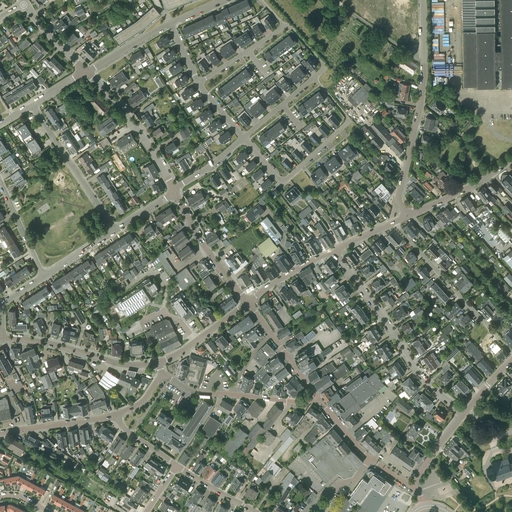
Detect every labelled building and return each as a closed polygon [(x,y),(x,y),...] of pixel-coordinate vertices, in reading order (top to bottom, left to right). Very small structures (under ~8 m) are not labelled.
[(249,4),(247,0),(244,0),(242,1),(246,10),(252,7),(250,4),(249,4)] [(405,8),(403,0),(382,0),(384,10),(405,8)] [(501,85),(511,85),(511,0),(461,0),(463,85),(476,85),(476,86),(495,85),(501,85)] [(246,10),(242,1),(237,4),(241,12),(246,10)] [(440,44),(445,44),(444,1),(431,2),(432,26),(431,26),(432,52),(437,52),(437,55),(432,55),(432,63),(445,63),(444,52),(438,53),(437,33),(440,33),(440,44)] [(241,12),(237,4),(232,6),(236,14),(241,12)] [(78,16),(85,13),(84,10),(83,8),(82,5),(81,5),(74,8),(77,14),(78,16)] [(160,14),(154,6),(149,10),(156,18),(160,14)] [(236,14),(232,6),(227,8),(231,17),(236,14)] [(231,17),(227,8),(222,10),(227,20),(226,19),(231,17)] [(152,21),(156,18),(149,10),(145,14),(152,21)] [(227,20),(222,10),(223,12),(218,14),(222,22),(227,20)] [(71,20),(69,18),(57,29),(60,32),(61,31),(64,33),(68,29),(68,27),(72,23),(74,25),(80,21),(84,19),(87,17),(85,13),(78,16),(78,17),(77,17),(77,16),(71,20)] [(152,21),(145,14),(140,17),(147,25),(152,21)] [(222,22),(218,14),(213,16),(212,15),(217,25),(222,22)] [(260,20),(264,25),(267,23),(269,27),(270,28),(275,25),(274,22),(275,22),(272,18),(271,19),(268,14),(260,20)] [(217,25),(212,15),(207,17),(211,26),(216,23),(217,25)] [(57,29),(69,18),(66,16),(65,18),(64,17),(62,19),(54,25),(57,29)] [(143,29),(147,25),(140,17),(137,21),(143,29)] [(211,26),(207,17),(203,19),(206,28),(211,26)] [(206,28),(203,19),(198,22),(202,30),(206,28)] [(143,29),(137,21),(136,21),(132,24),(138,32),(143,29)] [(202,30),(198,22),(193,24),(197,32),(202,30)] [(262,34),(263,33),(259,27),(262,25),(260,23),(257,25),(256,22),(251,26),(258,36),(259,36),(262,34)] [(16,36),(26,30),(21,23),(16,27),(15,26),(11,29),(16,36)] [(138,32),(132,24),(127,27),(133,35),(138,32)] [(197,32),(193,24),(188,26),(192,35),(197,32)] [(192,35),(188,26),(183,28),(185,34),(184,34),(185,37),(192,35)] [(133,35),(127,27),(123,30),(128,38),(133,35)] [(243,31),(244,33),(242,35),(247,43),(248,43),(252,41),(251,41),(252,40),(249,35),(252,33),(248,28),(243,31)] [(69,42),(78,33),(74,29),(73,31),(66,39),(69,42)] [(128,38),(123,30),(118,33),(123,42),(128,38)] [(78,33),(69,42),(72,45),(77,39),(80,42),(83,38),(78,33)] [(123,42),(118,33),(113,36),(118,45),(123,42)] [(247,43),(242,35),(237,38),(236,36),(232,38),(236,43),(239,42),(242,47),(243,46),(244,47),(247,45),(246,44),(247,43)] [(293,39),(289,35),(285,38),(291,47),(292,46),(291,46),(296,42),(294,39),(293,39)] [(167,36),(164,37),(163,37),(158,40),(159,41),(156,43),(159,48),(170,41),(167,36)] [(8,39),(13,47),(16,45),(11,37),(8,39)] [(20,49),(28,40),(26,38),(18,47),(20,49)] [(291,47),(285,38),(281,42),(287,50),(291,47)] [(95,45),(97,43),(96,42),(97,41),(96,39),(92,43),(93,44),(91,46),(90,47),(87,44),(82,50),(86,55),(95,45)] [(223,43),(230,54),(231,54),(232,54),(235,52),(234,52),(235,51),(232,46),(235,44),(231,39),(224,44),(223,43)] [(28,40),(20,49),(23,51),(30,43),(28,40)] [(35,53),(42,46),(36,40),(31,46),(34,49),(32,51),(35,53)] [(287,50),(281,42),(277,45),(283,52),(287,49),(287,50)] [(95,45),(86,55),(91,59),(97,53),(94,51),(95,50),(97,48),(98,48),(100,46),(99,46),(101,44),(99,43),(98,44),(97,43),(95,45)] [(230,54),(223,43),(215,48),(219,54),(222,52),(225,58),(226,57),(227,58),(230,56),(230,55),(230,54)] [(17,45),(10,50),(12,54),(19,49),(17,45)] [(283,52),(277,45),(273,48),(279,56),(280,56),(279,55),(283,52)] [(42,46),(35,53),(33,55),(38,60),(47,51),(42,46)] [(279,56),(273,48),(269,51),(275,59),(279,56)] [(166,53),(164,50),(157,55),(159,59),(162,56),(165,61),(168,59),(169,60),(174,57),(174,56),(176,54),(173,49),(166,53)] [(148,64),(151,63),(145,53),(142,54),(140,51),(136,54),(135,53),(141,64),(146,61),(148,64)] [(211,59),(214,64),(219,61),(212,51),(205,56),(209,61),(211,59)] [(270,61),(274,58),(275,59),(269,51),(264,54),(268,59),(265,61),(269,66),(272,63),(270,61)] [(205,56),(203,52),(200,55),(202,58),(197,61),(200,66),(199,66),(201,70),(202,69),(204,72),(209,68),(206,63),(209,61),(205,56)] [(141,64),(135,53),(135,54),(131,57),(134,63),(131,64),(137,74),(141,72),(137,66),(141,64)] [(405,56),(402,60),(415,70),(419,65),(405,56)] [(58,62),(53,57),(49,61),(46,59),(44,61),(46,64),(48,67),(47,69),(49,71),(58,62)] [(301,62),(305,67),(308,65),(312,69),(313,68),(313,69),(316,67),(316,66),(317,65),(315,63),(316,62),(313,59),(312,60),(310,57),(305,61),(304,59),(301,62)] [(360,58),(355,63),(358,66),(363,61),(360,58)] [(415,70),(402,60),(398,65),(412,74),(415,70)] [(58,62),(49,71),(47,74),(49,76),(53,72),(58,77),(64,72),(61,69),(64,67),(58,62)] [(172,66),(170,63),(163,68),(165,71),(168,69),(171,74),(174,72),(175,73),(180,70),(179,69),(182,67),(179,62),(172,66)] [(300,63),(293,69),(301,78),(302,78),(305,76),(305,75),(306,74),(302,70),(304,68),(300,63)] [(251,69),(248,71),(246,68),(242,72),(248,80),(252,77),(253,78),(256,76),(251,69)] [(29,71),(36,78),(38,76),(32,69),(29,71)] [(286,75),(290,80),(293,78),(297,82),(298,81),(298,82),(301,80),(300,79),(301,78),(293,69),(286,75)] [(116,90),(129,80),(122,71),(110,81),(116,90)] [(444,77),(447,76),(447,71),(432,71),(433,81),(444,80),(444,77)] [(248,80),(242,72),(241,72),(242,72),(238,75),(244,83),(248,80)] [(179,78),(177,75),(170,80),(172,83),(174,82),(177,87),(180,85),(181,86),(186,82),(185,82),(188,80),(185,75),(179,78)] [(238,75),(234,78),(240,86),(244,83),(238,75)] [(276,83),(280,88),(283,86),(287,91),(288,90),(291,88),(291,87),(290,84),(290,83),(288,80),(287,81),(283,76),(276,83)] [(155,79),(160,87),(163,85),(158,77),(155,79)] [(28,84),(31,90),(37,86),(33,80),(30,82),(29,80),(27,78),(25,80),(26,82),(27,84),(28,84)] [(234,78),(230,81),(235,88),(239,85),(240,86),(234,78)] [(230,81),(226,84),(231,91),(235,88),(230,81)] [(366,83),(362,86),(369,93),(373,90),(366,83)] [(398,90),(408,92),(410,85),(400,83),(398,90)] [(28,84),(27,84),(24,86),(23,84),(20,85),(22,87),(26,93),(31,90),(28,84)] [(226,84),(222,87),(228,96),(228,95),(227,94),(231,91),(226,84)] [(268,89),(267,90),(276,100),(277,99),(277,100),(280,97),(281,96),(277,91),(279,89),(275,84),(268,90),(268,89)] [(362,86),(348,99),(355,107),(369,93),(362,86)] [(22,87),(17,91),(20,97),(26,93),(22,87)] [(228,96),(222,87),(217,91),(221,95),(220,96),(222,99),(223,98),(224,99),(228,96)] [(183,92),(184,93),(181,95),(186,103),(192,99),(190,96),(195,93),(191,88),(189,89),(188,89),(183,92)] [(132,96),(131,95),(130,96),(130,97),(128,99),(131,103),(144,93),(141,89),(132,96)] [(408,92),(398,90),(391,89),(390,92),(395,93),(396,92),(399,93),(398,97),(407,99),(408,92)] [(260,96),(265,101),(268,99),(272,104),(272,103),(273,103),(276,101),(275,100),(276,100),(267,90),(260,96)] [(17,91),(11,94),(15,100),(20,97),(17,91)] [(319,91),(315,95),(321,103),(321,102),(326,98),(323,95),(322,96),(319,91)] [(144,93),(131,103),(134,107),(147,97),(148,96),(145,92),(144,93)] [(15,100),(11,94),(6,98),(9,103),(15,100)] [(258,94),(251,100),(253,102),(260,97),(258,94)] [(98,95),(89,103),(101,116),(110,108),(98,95)] [(321,103),(315,95),(311,98),(317,106),(321,103)] [(260,97),(253,103),(261,113),(262,112),(262,113),(265,110),(264,110),(265,109),(262,104),(264,102),(260,97)] [(317,106),(311,98),(307,101),(313,109),(312,108),(316,105),(317,106)] [(197,100),(192,103),(193,104),(191,105),(194,110),(191,112),(193,115),(199,111),(197,108),(204,104),(200,99),(198,101),(197,100)] [(431,107),(440,114),(446,107),(437,100),(431,107)] [(313,109),(307,101),(303,104),(309,112),(313,109)] [(145,121),(151,117),(150,117),(153,115),(151,113),(152,112),(151,110),(151,109),(155,106),(153,103),(143,110),(146,113),(142,116),(145,121)] [(246,109),(250,114),(252,112),(256,117),(257,116),(258,116),(261,114),(260,113),(261,113),(253,103),(246,109)] [(309,112),(303,104),(298,107),(301,111),(298,113),(302,117),(309,112)] [(49,117),(55,113),(57,112),(56,110),(55,110),(53,111),(51,107),(49,109),(48,107),(44,109),(45,111),(49,117)] [(72,113),(78,119),(79,120),(82,123),(87,119),(84,115),(77,108),(72,113)] [(207,118),(213,114),(209,109),(207,111),(206,110),(201,114),(202,114),(199,116),(202,121),(200,123),(202,126),(209,121),(207,118)] [(249,123),(250,122),(246,117),(249,115),(245,110),(237,116),(240,120),(239,121),(243,125),(244,124),(245,126),(246,125),(247,126),(250,123),(249,123)] [(59,118),(55,113),(49,117),(52,122),(59,118)] [(328,118),(325,115),(322,117),(330,126),(332,124),(335,127),(339,123),(335,118),(336,117),(334,115),(333,116),(331,114),(328,118)] [(98,131),(104,138),(107,135),(106,134),(106,133),(117,126),(110,116),(95,127),(98,131)] [(59,119),(59,118),(52,122),(57,129),(60,127),(62,129),(67,126),(65,123),(63,125),(61,122),(64,120),(62,117),(59,119)] [(154,122),(151,117),(145,121),(149,126),(154,122)] [(425,122),(433,124),(433,125),(437,126),(438,123),(437,123),(438,120),(426,117),(425,122)] [(455,123),(452,119),(446,125),(450,128),(455,123)] [(219,120),(216,122),(215,121),(210,124),(211,125),(207,128),(213,136),(218,132),(216,129),(222,125),(219,120)] [(377,120),(371,126),(386,142),(385,143),(392,136),(377,120)] [(20,133),(28,128),(26,126),(28,125),(27,123),(25,125),(22,121),(14,127),(16,130),(18,129),(20,133)] [(275,125),(282,133),(289,127),(285,123),(283,125),(280,121),(275,125)] [(469,122),(463,129),(467,132),(473,125),(469,122)] [(311,126),(320,135),(322,133),(325,136),(329,132),(322,124),(318,127),(315,124),(312,126),(312,125),(311,126)] [(169,133),(163,125),(153,132),(157,137),(160,135),(162,138),(169,133)] [(282,133),(275,125),(271,128),(278,136),(277,135),(281,132),(282,133)] [(311,126),(309,128),(313,132),(309,136),(316,144),(321,140),(318,137),(320,135),(311,126)] [(393,130),(403,140),(407,137),(397,126),(393,130)] [(65,141),(74,135),(71,132),(69,133),(67,131),(69,129),(67,127),(62,130),(64,133),(61,135),(65,141)] [(28,128),(20,133),(23,137),(22,138),(24,141),(32,136),(30,133),(32,131),(31,130),(30,131),(28,128)] [(186,128),(180,132),(184,139),(190,135),(189,133),(186,128)] [(278,136),(271,128),(267,131),(274,139),(278,136)] [(368,128),(362,133),(370,141),(368,143),(371,146),(374,144),(378,149),(383,145),(375,136),(368,128)] [(403,140),(393,130),(390,133),(400,143),(403,140)] [(231,136),(228,131),(221,136),(219,133),(213,137),(215,140),(217,139),(221,143),(224,141),(224,142),(229,139),(229,138),(231,136)] [(274,139),(267,131),(263,134),(269,141),(273,138),(274,139)] [(433,132),(441,140),(443,138),(436,131),(433,132)] [(130,132),(117,141),(120,146),(124,152),(137,143),(134,138),(130,132)] [(269,141),(263,134),(259,137),(262,142),(261,142),(264,145),(269,141)] [(433,137),(423,134),(421,141),(429,143),(430,140),(432,140),(433,137)] [(69,147),(78,141),(74,135),(65,141),(69,147)] [(32,136),(24,141),(26,144),(27,143),(30,148),(38,143),(38,142),(38,143),(36,140),(38,139),(37,137),(34,139),(32,136)] [(404,148),(392,136),(385,143),(389,146),(397,155),(404,148)] [(110,143),(108,140),(106,137),(99,142),(104,149),(105,149),(104,147),(110,144),(110,143)] [(300,143),(294,137),(292,139),(302,151),(305,149),(307,152),(312,148),(304,139),(300,143)] [(82,148),(80,144),(82,142),(80,139),(78,141),(69,147),(73,153),(78,149),(79,150),(82,148)] [(174,142),(165,147),(166,148),(168,151),(169,153),(177,147),(175,144),(178,142),(176,139),(173,141),(174,142)] [(299,160),(303,156),(302,155),(299,152),(301,150),(302,151),(292,139),(291,140),(293,141),(290,143),(295,148),(291,152),(299,160)] [(38,143),(30,148),(33,152),(32,153),(34,156),(42,151),(40,147),(42,146),(41,144),(39,145),(38,143)] [(4,144),(0,146),(0,153),(1,156),(10,151),(8,148),(6,149),(4,145),(4,144)] [(352,159),(359,153),(355,148),(353,150),(348,145),(347,145),(343,148),(352,159)] [(343,148),(343,149),(339,152),(343,158),(341,160),(345,165),(352,159),(343,148)] [(10,151),(1,156),(1,157),(2,156),(4,159),(1,161),(2,163),(4,161),(6,164),(5,164),(13,159),(10,155),(12,154),(10,151)] [(249,155),(245,151),(243,153),(242,152),(237,156),(238,157),(235,159),(239,164),(249,155)] [(285,165),(289,169),(293,165),(290,163),(293,160),(285,152),(282,154),(285,158),(281,161),(283,163),(282,164),(284,166),(285,165)] [(83,166),(92,160),(90,156),(89,157),(86,153),(78,158),(83,166)] [(188,153),(176,160),(177,163),(179,162),(184,170),(190,166),(189,165),(192,162),(189,158),(191,157),(188,153)] [(378,157),(375,154),(371,157),(375,162),(376,161),(379,164),(381,162),(384,165),(385,164),(383,161),(386,159),(383,157),(381,159),(379,156),(378,157)] [(329,159),(338,170),(345,165),(341,160),(339,162),(334,156),(330,160),(329,159)] [(13,159),(5,164),(6,164),(7,167),(6,168),(7,169),(9,168),(11,171),(9,172),(19,165),(17,162),(16,163),(13,159),(14,159),(13,159)] [(329,160),(325,163),(329,169),(327,171),(331,176),(338,170),(329,159),(329,160)] [(385,164),(384,165),(383,165),(389,171),(394,167),(389,161),(388,161),(386,159),(383,161),(385,164)] [(92,160),(83,166),(88,174),(96,168),(94,164),(95,163),(92,160)] [(101,170),(106,167),(112,163),(110,160),(107,161),(108,162),(99,167),(101,170)] [(247,161),(237,169),(240,172),(245,168),(248,172),(257,164),(253,160),(249,163),(247,161)] [(147,174),(155,169),(152,163),(144,168),(146,172),(143,173),(144,175),(147,174)] [(19,165),(9,172),(10,172),(12,175),(9,177),(10,178),(12,177),(14,179),(13,180),(21,174),(18,170),(21,168),(19,165)] [(106,167),(101,170),(98,172),(100,175),(97,177),(101,183),(107,179),(111,176),(110,174),(105,176),(103,173),(107,170),(106,167)] [(315,171),(324,181),(331,176),(327,171),(325,173),(320,167),(316,171),(315,171)] [(231,170),(228,172),(225,168),(221,171),(227,180),(231,177),(234,181),(237,179),(232,172),(231,170)] [(144,180),(146,184),(149,182),(156,178),(155,176),(158,174),(157,173),(157,172),(155,169),(147,174),(149,177),(144,180)] [(253,175),(257,179),(252,183),(254,186),(253,187),(262,179),(264,178),(262,175),(264,173),(260,169),(253,175)] [(232,172),(237,179),(238,180),(242,177),(236,170),(232,172)] [(311,173),(312,174),(311,175),(315,180),(313,182),(317,187),(319,185),(319,184),(323,181),(324,182),(324,181),(315,171),(314,172),(314,171),(311,173)] [(438,175),(436,177),(444,187),(445,186),(446,187),(449,184),(444,177),(446,175),(443,171),(442,171),(441,171),(440,172),(439,173),(439,174),(438,175)] [(21,174),(13,180),(14,180),(15,182),(14,183),(15,185),(17,183),(19,187),(27,181),(25,178),(24,179),(21,175),(22,174),(21,174)] [(359,181),(358,179),(353,174),(349,176),(354,182),(356,184),(359,181)] [(215,175),(210,178),(214,183),(213,184),(215,186),(215,185),(217,187),(221,184),(224,188),(227,186),(221,177),(218,179),(215,175)] [(511,179),(508,176),(508,175),(507,175),(506,175),(505,175),(504,175),(503,175),(503,176),(502,176),(502,177),(502,178),(502,179),(502,180),(503,180),(503,181),(507,185),(506,186),(511,192),(511,179)] [(444,187),(436,177),(433,179),(436,182),(434,184),(440,192),(443,189),(443,188),(444,187)] [(262,179),(253,187),(255,190),(260,186),(264,190),(272,183),(268,178),(264,181),(262,179)] [(111,185),(107,179),(101,183),(105,189),(111,185)] [(146,184),(142,187),(139,189),(141,192),(144,190),(144,189),(151,185),(156,194),(165,189),(160,180),(155,183),(153,180),(149,182),(146,184)] [(338,190),(344,185),(347,183),(344,180),(335,187),(338,190)] [(381,182),(372,191),(375,195),(371,198),(380,207),(386,202),(386,201),(391,194),(388,190),(389,190),(381,182)] [(408,187),(411,190),(409,192),(419,202),(424,197),(423,197),(425,194),(413,182),(408,187)] [(497,184),(496,185),(492,182),(488,186),(494,192),(497,189),(500,193),(503,190),(497,184)] [(105,189),(109,195),(117,189),(113,184),(111,185),(105,189)] [(231,185),(220,193),(222,196),(233,188),(231,185)] [(480,189),(489,201),(490,200),(493,203),(496,200),(492,195),(491,196),(484,187),(480,189)] [(296,192),(293,188),(284,194),(285,195),(284,196),(286,199),(287,198),(290,202),(296,197),(298,199),(303,195),(298,190),(296,192)] [(117,189),(109,195),(113,201),(119,197),(115,191),(117,190),(117,189)] [(489,201),(480,189),(477,192),(482,199),(481,200),(483,202),(487,199),(489,201)] [(327,201),(331,198),(330,197),(336,192),(334,190),(325,198),(327,201)] [(190,203),(203,195),(200,191),(187,198),(190,203)] [(204,196),(203,195),(190,203),(192,208),(193,208),(194,209),(194,210),(199,207),(198,205),(210,198),(208,194),(204,196)] [(467,196),(463,199),(472,211),(476,209),(467,196)] [(123,203),(119,197),(113,201),(117,207),(123,203)] [(319,206),(312,198),(308,202),(314,210),(319,206)] [(366,198),(364,201),(367,205),(367,204),(370,208),(368,209),(374,216),(375,217),(378,215),(376,214),(378,212),(372,205),(369,202),(366,198)] [(472,211),(463,199),(459,201),(465,210),(469,208),(471,212),(472,211)] [(222,202),(215,207),(217,210),(219,209),(221,212),(227,208),(230,206),(225,200),(222,202)] [(125,202),(123,203),(117,207),(121,213),(129,208),(125,202)] [(264,211),(259,204),(246,215),(252,221),(264,211)] [(171,219),(174,217),(175,219),(177,218),(170,207),(165,210),(171,219)] [(363,207),(359,210),(369,222),(373,219),(363,207)] [(447,207),(442,212),(448,219),(451,217),(453,219),(458,215),(453,209),(450,211),(447,207)] [(171,219),(165,210),(160,213),(166,222),(169,220),(170,222),(172,221),(171,219)] [(369,222),(359,210),(356,213),(366,225),(369,222)] [(442,212),(441,211),(436,215),(439,219),(437,222),(443,228),(447,224),(445,222),(448,219),(442,212)] [(476,218),(471,212),(469,214),(468,213),(464,216),(461,212),(458,214),(462,220),(464,222),(467,225),(474,219),(476,218)] [(166,222),(160,213),(155,216),(158,221),(156,222),(158,226),(160,229),(164,226),(163,224),(166,222)] [(357,231),(349,215),(348,215),(347,215),(347,216),(347,217),(345,218),(345,219),(347,224),(348,223),(353,233),(357,231)] [(349,215),(357,231),(360,230),(356,221),(358,220),(355,216),(354,217),(353,215),(352,215),(350,216),(350,215),(349,215)] [(277,244),(280,241),(281,235),(273,224),(272,224),(267,216),(260,222),(277,244)] [(434,225),(429,216),(423,219),(426,225),(425,226),(426,229),(434,225)] [(407,224),(416,234),(417,232),(423,239),(427,236),(421,229),(419,230),(411,221),(407,224)] [(156,226),(154,222),(151,224),(151,223),(143,228),(149,237),(155,233),(157,235),(161,233),(156,226)] [(305,234),(309,231),(304,224),(301,222),(298,224),(300,227),(305,234)] [(315,224),(320,231),(323,228),(319,222),(315,224)] [(337,224),(335,225),(343,238),(347,236),(340,223),(339,222),(336,224),(337,224)] [(416,234),(407,224),(403,227),(412,237),(416,234)] [(343,238),(335,225),(331,228),(338,241),(343,238)] [(505,243),(511,237),(502,225),(495,231),(505,243)] [(173,244),(186,235),(182,230),(177,234),(176,233),(174,235),(175,236),(172,238),(174,240),(172,242),(173,244)] [(402,240),(393,230),(386,237),(395,247),(402,240)] [(7,231),(1,235),(2,237),(0,238),(0,239),(2,242),(11,237),(7,231)] [(208,242),(218,236),(215,232),(213,233),(212,231),(206,235),(207,237),(205,239),(208,242)] [(130,232),(124,236),(130,245),(135,241),(136,243),(139,242),(135,237),(136,236),(133,232),(131,234),(130,232)] [(323,236),(329,246),(333,243),(327,234),(323,236)] [(189,240),(186,235),(173,244),(175,247),(177,245),(179,247),(185,243),(189,240)] [(218,237),(218,236),(208,242),(210,246),(224,237),(221,235),(218,237)] [(124,236),(118,240),(123,248),(126,247),(130,245),(124,236)] [(257,246),(266,257),(278,247),(269,236),(257,246)] [(321,250),(314,238),(313,239),(311,236),(308,238),(309,240),(316,252),(321,250)] [(329,246),(323,236),(319,239),(325,249),(329,246)] [(439,241),(434,236),(431,238),(438,246),(439,247),(440,246),(441,247),(444,245),(439,241)] [(14,242),(11,237),(2,242),(5,247),(5,248),(14,242)] [(375,242),(382,249),(384,247),(390,254),(393,250),(389,245),(386,247),(379,238),(375,242)] [(118,240),(112,244),(116,250),(117,252),(123,248),(118,240)] [(316,252),(309,240),(305,243),(312,255),(316,252)] [(14,242),(5,248),(7,250),(9,249),(11,252),(18,247),(14,242)] [(298,242),(297,242),(292,245),(293,248),(301,261),(306,258),(304,255),(305,255),(305,254),(304,252),(303,252),(300,248),(302,247),(298,242)] [(382,249),(375,242),(371,245),(378,253),(382,249)] [(179,247),(177,249),(179,251),(178,252),(182,257),(192,249),(188,244),(187,245),(185,243),(179,247)] [(116,250),(112,244),(106,248),(111,256),(114,254),(113,252),(116,250)] [(440,248),(437,251),(432,245),(427,250),(435,258),(438,255),(440,257),(445,253),(443,250),(442,251),(440,248)] [(21,253),(18,247),(11,252),(15,257),(21,253)] [(106,248),(100,252),(107,262),(106,260),(111,256),(106,248)] [(301,261),(293,248),(291,249),(293,252),(290,253),(296,264),(301,261)] [(511,249),(511,250),(509,248),(505,251),(507,254),(503,258),(511,268),(511,269),(511,249)] [(196,254),(192,249),(182,257),(185,262),(196,254)] [(359,260),(357,258),(361,254),(359,252),(357,253),(354,249),(348,253),(348,254),(356,263),(359,260)] [(159,255),(158,257),(162,264),(167,261),(165,258),(162,253),(161,251),(159,255)] [(410,261),(407,263),(410,267),(416,261),(414,259),(416,257),(411,251),(406,257),(410,261)] [(107,262),(100,252),(94,256),(98,261),(96,263),(99,268),(102,266),(102,264),(103,263),(104,264),(107,262)] [(237,252),(233,255),(232,255),(229,258),(228,258),(226,259),(234,269),(240,265),(242,268),(248,262),(245,260),(244,261),(237,252)] [(443,260),(438,264),(444,270),(448,267),(449,267),(452,264),(450,262),(453,260),(448,256),(448,255),(446,252),(445,253),(440,257),(443,260)] [(260,254),(258,256),(257,257),(262,265),(262,266),(266,263),(260,254)] [(284,254),(279,257),(288,269),(293,266),(284,254)] [(356,263),(348,254),(345,256),(352,265),(354,268),(358,265),(356,263)] [(375,255),(371,257),(366,262),(364,263),(366,265),(367,264),(368,264),(361,270),(363,273),(373,266),(370,262),(371,261),(377,257),(375,255)] [(142,261),(140,263),(143,266),(145,265),(149,262),(145,257),(142,260),(142,261)] [(267,278),(259,267),(262,265),(257,257),(254,260),(251,264),(252,265),(258,274),(262,281),(267,278)] [(288,269),(279,257),(274,260),(283,272),(288,269)] [(82,263),(86,269),(90,267),(90,268),(91,269),(92,269),(93,268),(96,266),(92,260),(90,261),(88,259),(82,263)] [(200,269),(202,268),(204,270),(199,274),(202,278),(209,273),(208,270),(211,268),(205,260),(203,261),(202,260),(199,263),(200,265),(198,266),(200,269)] [(330,260),(324,265),(323,265),(330,273),(332,272),(332,273),(336,270),(335,269),(337,268),(330,260)] [(143,266),(140,263),(140,262),(135,265),(136,266),(139,271),(144,268),(143,266)] [(86,269),(82,263),(76,267),(80,273),(86,269)] [(270,279),(279,274),(273,265),(272,266),(270,263),(263,267),(270,279)] [(469,270),(464,264),(461,267),(466,273),(469,270)] [(258,274),(252,265),(249,267),(254,275),(250,278),(255,285),(256,284),(256,285),(258,284),(258,283),(260,281),(256,275),(258,274)] [(27,266),(21,270),(25,276),(31,273),(30,272),(29,270),(27,266)] [(312,271),(310,267),(310,266),(304,270),(307,274),(311,282),(316,279),(312,271)] [(377,270),(373,266),(363,273),(366,277),(371,273),(372,274),(377,270)] [(76,267),(70,271),(75,279),(78,277),(79,278),(82,276),(80,273),(76,267)] [(131,269),(129,271),(131,274),(133,277),(138,274),(134,267),(131,269)] [(173,271),(169,274),(172,278),(174,277),(183,290),(195,280),(186,267),(177,274),(176,275),(175,274),(176,273),(175,271),(174,272),(173,271)] [(420,267),(417,269),(424,277),(425,278),(421,282),(423,284),(429,279),(426,276),(429,273),(424,267),(422,269),(420,267)] [(191,269),(189,271),(195,279),(197,278),(191,269)] [(25,276),(21,270),(16,273),(20,280),(25,276)] [(311,282),(307,274),(304,270),(299,273),(301,277),(302,277),(307,285),(311,282)] [(75,279),(70,271),(64,275),(69,283),(70,283),(68,280),(71,279),(72,281),(75,279)] [(117,279),(119,283),(123,281),(123,280),(126,278),(124,276),(121,271),(118,273),(121,276),(120,276),(117,279)] [(459,273),(467,281),(471,286),(473,284),(465,275),(464,275),(461,271),(459,273)] [(20,280),(16,273),(10,277),(14,283),(20,280)] [(253,284),(246,273),(237,279),(243,289),(245,289),(253,284)] [(467,281),(459,273),(456,276),(459,280),(455,283),(459,288),(467,281)] [(14,283),(10,277),(8,274),(6,276),(7,279),(5,280),(9,287),(14,283)] [(64,275),(58,279),(63,287),(69,283),(64,275)] [(331,290),(330,288),(328,286),(336,280),(333,275),(325,281),(323,279),(317,283),(326,294),(331,290)] [(209,276),(203,280),(202,281),(205,285),(206,284),(211,290),(216,285),(209,276)] [(374,287),(384,279),(381,276),(378,278),(371,283),(374,287)] [(124,312),(127,316),(147,303),(148,304),(152,301),(150,298),(158,293),(156,288),(158,287),(154,281),(152,283),(149,278),(136,287),(137,288),(121,299),(120,297),(114,301),(116,305),(117,305),(120,309),(117,310),(120,315),(123,313),(122,313),(124,312)] [(411,278),(403,285),(407,290),(416,283),(411,278)] [(63,287),(58,279),(52,283),(53,284),(51,286),(56,294),(59,292),(58,290),(63,287)] [(305,289),(298,279),(294,281),(293,281),(292,282),(291,283),(290,284),(293,288),(293,289),(294,290),(295,291),(298,294),(305,289)] [(385,281),(384,279),(374,287),(377,290),(385,284),(385,285),(389,282),(387,281),(387,280),(385,281)] [(434,292),(439,287),(435,281),(430,286),(433,288),(432,289),(434,292)] [(467,281),(459,288),(460,288),(459,290),(461,291),(462,291),(463,292),(471,286),(467,281)] [(338,288),(336,284),(330,288),(331,290),(334,294),(336,293),(338,296),(347,289),(345,286),(345,287),(343,284),(338,288)] [(46,286),(40,290),(44,296),(44,297),(45,298),(48,296),(47,294),(50,292),(52,296),(55,294),(50,286),(47,288),(46,286)] [(226,292),(222,287),(212,294),(215,297),(222,292),(227,299),(220,305),(224,309),(221,311),(223,314),(225,312),(237,303),(231,296),(232,296),(228,290),(226,292)] [(439,287),(434,292),(435,291),(438,294),(437,294),(439,297),(444,292),(439,287)] [(298,300),(290,290),(288,291),(287,291),(285,288),(279,292),(286,301),(289,298),(290,300),(292,298),(295,302),(298,300)] [(384,301),(393,294),(392,292),(394,291),(392,288),(387,291),(381,296),(384,301)] [(347,289),(338,296),(340,299),(338,300),(343,306),(348,301),(346,298),(350,295),(348,292),(349,291),(347,289)] [(412,293),(413,294),(418,301),(424,297),(418,289),(412,293)] [(44,296),(40,290),(34,294),(38,300),(44,296)] [(199,306),(200,305),(196,300),(195,301),(194,299),(193,300),(187,291),(185,292),(193,303),(196,308),(199,306)] [(174,308),(183,302),(181,300),(182,298),(185,296),(182,292),(179,294),(171,300),(173,304),(172,305),(174,308)] [(444,292),(439,297),(437,299),(436,297),(432,301),(430,303),(431,305),(433,302),(434,303),(438,300),(439,301),(440,300),(443,303),(449,297),(444,292)] [(34,294),(28,298),(32,304),(38,300),(34,294)] [(395,301),(397,300),(396,299),(395,297),(393,294),(384,301),(388,306),(395,301)] [(32,304),(28,298),(22,302),(26,308),(26,309),(23,311),(28,317),(31,315),(31,314),(29,308),(33,305),(32,304)] [(272,308),(267,301),(265,303),(262,305),(260,306),(265,313),(271,309),(272,308)] [(395,316),(407,308),(410,306),(406,301),(401,304),(401,305),(398,307),(392,312),(395,316)] [(183,302),(174,308),(179,315),(187,309),(183,302)] [(444,319),(459,305),(456,302),(449,309),(447,311),(446,310),(443,313),(444,314),(442,316),(444,319)] [(359,305),(359,306),(357,304),(354,306),(353,305),(350,307),(347,303),(339,309),(342,312),(347,309),(349,312),(352,310),(354,313),(355,314),(361,308),(359,305)] [(99,304),(91,309),(94,314),(102,309),(99,304)] [(493,312),(487,304),(481,310),(487,317),(493,312)] [(462,308),(459,305),(444,319),(446,321),(449,319),(450,319),(452,317),(454,315),(455,315),(462,308)] [(188,309),(187,309),(179,315),(180,316),(182,314),(183,316),(183,317),(185,320),(194,314),(196,312),(192,306),(189,308),(188,309)] [(196,308),(195,308),(199,313),(202,317),(206,323),(209,321),(210,323),(214,321),(206,310),(205,311),(204,310),(202,311),(199,306),(196,308)] [(206,310),(214,321),(217,318),(212,310),(211,310),(209,308),(206,310)] [(355,314),(354,313),(352,315),(354,318),(356,316),(358,318),(365,313),(361,308),(355,314)] [(409,311),(407,308),(395,316),(397,320),(400,319),(401,320),(404,318),(404,317),(407,315),(410,313),(409,311)] [(46,314),(43,313),(41,309),(39,310),(38,311),(39,313),(37,313),(37,316),(46,318),(46,314)] [(283,327),(271,309),(265,313),(277,331),(283,327)] [(296,318),(303,312),(300,309),(293,314),(296,318)] [(83,321),(76,311),(70,312),(79,325),(83,321)] [(365,313),(358,318),(362,323),(368,318),(365,314),(365,313)] [(461,314),(457,318),(453,322),(456,325),(459,321),(462,319),(466,324),(472,319),(467,314),(464,316),(461,314)] [(232,334),(226,338),(231,344),(237,339),(236,339),(238,338),(242,335),(245,333),(244,331),(254,324),(248,315),(238,323),(229,329),(232,334)] [(16,323),(16,317),(9,317),(9,325),(12,325),(12,330),(27,329),(27,324),(20,324),(20,323),(16,323)] [(159,340),(176,332),(169,320),(165,318),(151,325),(150,330),(153,336),(156,335),(159,340)] [(329,327),(334,324),(329,318),(324,321),(329,327)] [(41,319),(32,323),(38,334),(46,330),(41,319)] [(408,322),(401,326),(405,332),(412,328),(414,327),(410,321),(408,322)] [(50,333),(52,333),(52,336),(56,337),(56,335),(58,335),(60,325),(53,323),(50,333)] [(424,334),(431,327),(428,324),(421,331),(424,334)] [(452,328),(449,325),(442,331),(446,334),(452,328)] [(291,332),(287,326),(277,332),(281,338),(291,332)] [(365,340),(378,332),(374,326),(367,331),(368,334),(366,335),(366,336),(364,337),(362,339),(364,341),(365,340)] [(68,327),(65,340),(69,341),(70,338),(75,340),(77,330),(77,329),(68,327)] [(256,327),(248,332),(254,341),(262,335),(256,327)] [(153,336),(150,330),(145,332),(148,339),(153,336)] [(300,340),(288,347),(291,353),(295,350),(294,349),(307,341),(308,340),(308,341),(316,335),(312,330),(304,336),(300,340)] [(441,330),(436,333),(438,335),(437,336),(439,339),(438,339),(441,342),(443,340),(448,337),(445,335),(441,330)] [(91,343),(92,344),(96,345),(97,339),(93,337),(94,334),(86,332),(83,342),(90,345),(91,343)] [(181,344),(176,332),(159,340),(164,352),(181,344)] [(242,335),(238,338),(239,339),(241,343),(246,340),(252,349),(257,345),(254,341),(248,332),(243,336),(242,335)] [(288,347),(300,340),(298,337),(301,335),(299,332),(294,335),(296,337),(285,344),(288,347)] [(381,337),(378,332),(365,340),(367,342),(367,343),(367,344),(368,345),(369,345),(370,345),(372,348),(376,346),(374,342),(381,337)] [(511,338),(507,333),(502,337),(511,347),(511,338)] [(222,334),(219,337),(216,339),(223,348),(229,343),(222,334)] [(424,342),(427,341),(423,335),(422,335),(419,337),(412,341),(413,343),(412,343),(414,347),(415,346),(416,347),(424,342)] [(145,349),(145,343),(143,344),(143,341),(137,342),(137,340),(131,341),(131,343),(130,343),(131,354),(132,354),(132,355),(140,354),(139,353),(144,352),(144,350),(145,349)] [(217,349),(211,340),(205,344),(211,353),(217,349)] [(466,347),(472,354),(476,357),(481,352),(472,342),(469,340),(465,344),(467,347),(466,347)] [(424,342),(416,347),(420,353),(427,349),(430,346),(427,341),(424,342)] [(257,351),(253,358),(262,367),(269,362),(267,359),(275,351),(267,342),(257,351)] [(297,354),(297,355),(295,356),(296,358),(295,358),(298,363),(299,362),(300,364),(302,363),(303,364),(323,351),(317,342),(305,350),(304,349),(303,350),(303,351),(299,354),(298,353),(297,354)] [(501,348),(497,343),(494,346),(500,352),(505,357),(509,354),(502,347),(501,348)] [(373,356),(372,357),(374,359),(377,357),(379,355),(380,355),(389,349),(388,347),(387,345),(386,345),(385,344),(378,349),(379,349),(376,350),(378,353),(373,356)] [(323,351),(303,364),(302,365),(300,366),(305,373),(306,372),(307,372),(318,365),(317,365),(325,360),(323,357),(332,351),(329,346),(323,351)] [(449,361),(461,350),(457,346),(445,357),(449,361)] [(500,352),(494,346),(491,348),(491,349),(495,354),(494,355),(500,362),(505,357),(500,352)] [(349,347),(340,353),(343,358),(349,355),(350,356),(352,355),(351,353),(352,352),(349,347)] [(0,368),(4,377),(10,374),(8,371),(12,369),(11,366),(12,365),(8,357),(6,358),(5,356),(7,356),(3,348),(0,349),(0,368)] [(34,360),(38,359),(35,354),(36,354),(34,348),(21,353),(25,363),(34,359),(34,360)] [(389,349),(380,355),(384,360),(392,355),(392,354),(392,353),(391,352),(390,352),(389,349)] [(430,354),(423,358),(424,359),(423,360),(426,363),(427,363),(427,364),(435,359),(437,356),(435,353),(434,354),(432,352),(430,354)] [(186,358),(180,361),(176,375),(178,376),(184,378),(184,380),(184,381),(200,385),(207,360),(197,357),(197,356),(196,356),(190,355),(189,358),(186,358)] [(282,363),(277,356),(269,362),(262,367),(253,376),(254,377),(256,379),(265,385),(272,376),(283,367),(281,364),(282,363)] [(437,356),(435,359),(427,364),(431,370),(440,363),(439,360),(440,360),(437,356)] [(484,356),(481,359),(476,363),(486,374),(494,367),(484,356)] [(49,366),(46,368),(48,373),(54,370),(57,369),(58,370),(60,369),(61,368),(60,367),(61,366),(58,358),(51,360),(51,359),(47,361),(49,366)] [(34,359),(25,363),(29,371),(30,371),(31,374),(35,372),(34,369),(41,366),(38,359),(34,360),(34,359)] [(74,369),(77,361),(73,360),(73,361),(70,360),(67,367),(74,369)] [(81,371),(83,365),(79,364),(80,362),(77,361),(74,369),(78,371),(77,373),(80,374),(79,377),(86,379),(88,374),(81,371)] [(225,364),(233,374),(236,372),(229,363),(228,362),(225,364)] [(327,374),(336,369),(331,362),(327,365),(326,365),(316,372),(316,371),(314,371),(308,376),(313,383),(314,383),(327,373),(327,374)] [(391,374),(401,367),(397,362),(392,365),(392,366),(387,369),(389,371),(391,374)] [(233,374),(225,364),(224,363),(221,365),(230,377),(233,374)] [(344,363),(336,369),(327,374),(327,373),(314,383),(320,391),(333,382),(336,380),(344,375),(350,371),(344,363)] [(448,364),(443,368),(441,369),(445,373),(439,379),(444,384),(445,383),(446,384),(447,384),(448,382),(448,381),(452,376),(451,375),(452,373),(450,371),(452,370),(449,367),(450,366),(449,365),(448,364)] [(474,386),(482,378),(470,365),(462,372),(474,386)] [(290,373),(284,366),(283,367),(272,376),(265,385),(264,387),(267,388),(270,383),(273,385),(274,385),(279,381),(290,373)] [(401,367),(391,374),(395,380),(399,376),(400,376),(405,373),(401,367)] [(118,385),(118,384),(135,390),(139,380),(122,372),(119,378),(107,370),(98,383),(111,391),(112,389),(113,390),(115,392),(117,389),(114,387),(116,384),(118,385)] [(362,407),(380,393),(377,390),(384,385),(382,382),(378,378),(379,377),(377,373),(375,372),(332,405),(340,415),(341,414),(346,419),(353,413),(354,414),(362,407)] [(50,379),(48,373),(40,376),(43,385),(41,386),(40,386),(42,389),(52,384),(51,381),(50,379)] [(351,380),(346,384),(349,388),(362,379),(359,374),(351,380)] [(75,377),(74,377),(72,379),(77,386),(80,384),(75,377)] [(254,377),(253,377),(252,383),(251,384),(254,385),(252,392),(259,394),(261,386),(255,384),(256,379),(254,377)] [(304,387),(300,383),(293,377),(288,382),(284,378),(280,381),(283,384),(291,392),(290,392),(294,396),(304,387)] [(402,383),(405,386),(400,389),(402,392),(404,390),(407,388),(406,388),(413,383),(409,378),(402,383)] [(511,382),(509,378),(507,379),(506,380),(506,379),(504,381),(503,380),(496,387),(497,388),(495,390),(501,396),(503,398),(506,394),(504,392),(511,385),(511,386),(511,382)] [(458,394),(461,397),(470,389),(467,385),(466,386),(460,379),(452,386),(458,393),(458,394)] [(78,388),(80,391),(82,390),(85,388),(87,386),(85,383),(84,382),(84,381),(77,386),(78,388)] [(94,412),(100,410),(97,401),(98,400),(97,397),(101,394),(95,387),(99,384),(96,381),(86,389),(93,399),(90,401),(91,403),(90,403),(94,412)] [(252,383),(242,381),(241,384),(239,383),(238,388),(243,390),(243,389),(245,390),(246,385),(251,387),(251,384),(252,383)] [(279,381),(274,385),(273,393),(274,393),(275,394),(276,394),(279,394),(280,391),(281,391),(282,384),(279,381)] [(407,388),(404,390),(410,398),(417,392),(415,389),(417,388),(413,383),(406,388),(407,388)] [(97,401),(100,410),(107,407),(104,398),(101,394),(104,391),(99,384),(95,387),(101,394),(97,397),(98,400),(97,401)] [(330,395),(337,390),(333,384),(326,389),(326,388),(321,392),(326,400),(331,397),(330,395)] [(331,397),(326,400),(329,404),(349,389),(349,388),(346,384),(337,390),(330,395),(331,397)] [(80,391),(78,388),(74,391),(76,394),(77,393),(80,398),(84,395),(80,391)] [(418,407),(427,398),(422,393),(420,395),(418,393),(412,398),(416,401),(416,400),(419,402),(416,405),(418,407)] [(394,401),(408,413),(412,408),(398,396),(394,401)] [(427,398),(418,407),(421,409),(423,406),(426,408),(432,402),(427,398)] [(12,420),(7,399),(3,400),(3,399),(0,399),(0,416),(1,421),(4,420),(4,422),(6,421),(6,422),(7,422),(8,422),(8,421),(12,420)] [(223,410),(227,402),(222,399),(218,407),(223,410)] [(203,401),(201,404),(189,421),(198,427),(213,406),(212,406),(210,405),(203,400),(203,401)] [(242,400),(240,400),(233,409),(239,413),(236,417),(239,419),(238,420),(239,421),(243,416),(242,416),(250,406),(242,400)] [(46,408),(48,419),(53,418),(52,411),(54,411),(57,411),(56,401),(52,402),(53,405),(46,405),(46,408)] [(253,414),(260,404),(256,401),(248,411),(253,414)] [(61,410),(63,410),(64,417),(87,413),(86,404),(84,404),(83,402),(60,405),(61,410)] [(233,405),(227,402),(223,410),(229,413),(233,405)] [(260,404),(253,414),(257,417),(264,408),(260,404)] [(275,405),(266,415),(270,419),(274,421),(282,410),(278,407),(275,405)] [(311,406),(306,413),(310,416),(315,410),(311,406)] [(291,423),(299,412),(296,409),(292,414),(289,412),(285,417),(289,419),(288,421),(291,423)] [(435,410),(433,414),(435,415),(434,415),(441,421),(446,414),(439,409),(437,412),(435,410)] [(315,420),(320,413),(315,410),(310,416),(315,420)] [(156,419),(162,424),(167,427),(172,419),(161,412),(156,419)] [(303,414),(299,412),(291,423),(295,426),(303,414)] [(433,416),(428,412),(425,417),(429,420),(433,416)] [(306,413),(305,415),(291,434),(295,437),(297,438),(306,424),(310,427),(315,420),(310,416),(306,413)] [(353,413),(346,419),(345,419),(352,427),(360,420),(354,414),(353,413)] [(225,420),(224,422),(228,425),(233,418),(235,415),(233,414),(231,417),(229,415),(226,417),(225,420)] [(200,431),(202,432),(211,438),(221,423),(222,424),(223,422),(224,422),(225,420),(220,417),(218,421),(210,416),(200,431)] [(320,430),(328,423),(323,417),(317,422),(314,426),(310,432),(304,438),(310,444),(317,438),(314,436),(319,431),(320,430)] [(354,433),(359,439),(364,435),(368,431),(367,431),(369,429),(371,431),(378,425),(375,421),(376,420),(373,417),(365,424),(364,424),(354,433)] [(274,421),(270,419),(263,428),(267,431),(269,430),(275,422),(274,421)] [(162,424),(156,433),(155,435),(168,443),(167,443),(180,452),(182,448),(183,449),(186,445),(186,444),(188,441),(189,441),(189,440),(191,438),(191,437),(193,435),(194,435),(194,434),(195,432),(196,431),(197,428),(198,428),(198,427),(189,421),(182,432),(177,429),(178,428),(177,428),(174,432),(172,431),(167,427),(162,424)] [(410,436),(414,439),(422,427),(414,422),(410,427),(409,426),(408,428),(409,429),(403,437),(407,440),(410,436)] [(267,431),(263,428),(257,423),(236,451),(245,459),(259,441),(267,431)] [(328,423),(320,430),(323,434),(331,426),(328,423)] [(380,432),(384,427),(380,423),(376,428),(378,430),(372,437),(368,434),(367,436),(361,441),(368,448),(375,441),(378,438),(382,434),(380,432)] [(105,439),(111,431),(106,427),(103,425),(100,428),(99,429),(97,427),(95,431),(98,433),(98,434),(105,439)] [(228,460),(248,434),(239,427),(219,453),(228,460)] [(375,441),(368,448),(375,454),(380,449),(382,450),(393,434),(384,427),(380,432),(382,434),(378,438),(381,440),(378,444),(375,441)] [(288,428),(287,428),(279,437),(282,440),(273,451),(275,452),(291,434),(292,432),(288,428)] [(327,435),(311,448),(301,457),(300,457),(308,467),(310,465),(341,438),(333,429),(326,434),(327,435)] [(115,434),(111,431),(105,439),(110,442),(115,434)] [(270,431),(263,440),(269,445),(270,444),(276,436),(270,431)] [(27,433),(25,437),(37,444),(40,446),(42,442),(49,448),(51,445),(52,446),(53,446),(46,439),(45,438),(42,441),(40,440),(39,440),(36,438),(36,437),(31,434),(30,435),(27,433)] [(291,434),(275,452),(271,456),(272,456),(271,456),(263,466),(276,476),(282,469),(274,462),(294,439),(295,437),(291,434)] [(114,450),(122,438),(118,435),(110,448),(111,449),(108,454),(109,455),(113,450),(114,450)] [(46,439),(53,446),(56,442),(49,436),(46,439)] [(207,441),(206,441),(207,439),(203,436),(197,444),(202,448),(207,441)] [(37,444),(25,437),(24,439),(23,438),(22,440),(23,440),(23,441),(35,448),(37,444)] [(26,446),(24,444),(14,438),(8,447),(13,450),(13,451),(20,456),(26,446)] [(122,438),(114,450),(117,453),(126,440),(122,438)] [(343,441),(341,438),(310,465),(312,468),(312,469),(313,469),(326,483),(337,473),(344,478),(352,476),(358,468),(363,461),(352,451),(350,449),(351,449),(343,440),(343,441)] [(301,457),(311,448),(311,447),(309,444),(308,444),(303,440),(300,443),(299,442),(297,444),(293,449),(299,454),(300,457),(301,457)] [(453,440),(446,446),(450,450),(452,449),(456,451),(459,448),(456,445),(457,444),(453,440)] [(124,457),(132,444),(128,442),(120,455),(124,457)] [(135,447),(132,444),(124,457),(127,459),(135,447)] [(400,462),(405,455),(406,453),(395,446),(390,454),(400,462)] [(450,450),(446,446),(443,450),(455,462),(464,453),(459,448),(456,451),(452,449),(450,450)] [(418,463),(424,455),(414,448),(408,456),(414,460),(418,463)] [(133,464),(142,451),(138,449),(130,461),(133,464)] [(145,454),(142,451),(133,464),(136,466),(137,466),(145,454)] [(186,464),(191,457),(193,454),(190,452),(188,454),(185,452),(180,459),(186,464)] [(104,456),(103,456),(101,454),(100,453),(93,459),(98,463),(104,456)] [(199,474),(205,465),(200,462),(204,456),(201,453),(195,461),(197,463),(193,469),(193,470),(195,471),(197,472),(197,473),(198,473),(199,474)] [(414,461),(405,455),(400,462),(407,466),(409,468),(414,461)] [(511,458),(511,459),(511,456),(508,457),(507,456),(507,457),(507,458),(504,459),(503,458),(502,458),(503,459),(500,460),(499,459),(499,460),(499,461),(496,462),(495,461),(495,462),(492,463),(490,463),(491,464),(492,468),(486,470),(488,477),(493,475),(494,476),(494,475),(495,476),(492,477),(493,480),(496,479),(496,480),(496,481),(497,480),(500,479),(501,480),(501,479),(504,477),(504,478),(505,478),(505,477),(508,476),(508,477),(509,477),(509,476),(511,474),(511,458)] [(149,469),(155,461),(150,457),(144,466),(149,469)] [(148,471),(145,475),(148,477),(150,473),(151,472),(154,473),(154,472),(155,471),(160,464),(155,461),(149,469),(148,471)] [(155,471),(154,472),(156,473),(155,474),(160,477),(166,468),(160,464),(155,471)] [(205,477),(213,468),(209,464),(201,474),(205,477)] [(229,467),(226,471),(228,472),(231,469),(234,471),(237,468),(231,464),(229,467)] [(465,468),(470,473),(473,470),(468,465),(465,468)] [(137,466),(136,466),(129,475),(132,478),(133,477),(139,468),(137,466)] [(101,467),(97,472),(102,476),(106,470),(101,467)] [(213,468),(205,477),(209,481),(217,471),(213,468)] [(235,488),(242,476),(244,474),(246,471),(245,471),(242,469),(240,473),(235,470),(232,475),(235,477),(233,480),(234,481),(231,485),(235,488)] [(450,478),(457,472),(455,469),(453,471),(452,469),(446,473),(450,478)] [(266,483),(273,474),(268,470),(261,478),(259,476),(255,481),(258,484),(262,480),(266,483)] [(347,497),(354,502),(360,506),(356,511),(376,511),(386,496),(393,486),(391,484),(391,483),(375,471),(374,472),(372,471),(372,470),(371,470),(370,470),(369,470),(369,471),(368,471),(368,472),(368,473),(368,474),(368,475),(369,475),(365,479),(362,477),(350,494),(349,493),(347,497)] [(215,484),(223,474),(219,471),(211,481),(215,484)] [(277,489),(283,494),(294,475),(290,471),(281,481),(283,482),(277,489)] [(152,483),(150,485),(149,486),(152,488),(160,477),(155,474),(156,473),(154,472),(154,473),(152,475),(155,477),(153,480),(154,480),(152,483)] [(223,474),(215,484),(219,487),(227,477),(223,474)] [(22,485),(25,479),(18,475),(16,476),(17,483),(17,482),(22,485)] [(245,478),(242,476),(235,488),(239,490),(244,482),(245,478)] [(179,489),(185,481),(182,480),(182,479),(181,478),(180,478),(179,478),(175,484),(178,487),(177,488),(179,489)] [(27,488),(30,482),(25,479),(22,485),(27,488)] [(187,483),(185,481),(179,489),(182,491),(183,490),(186,492),(190,485),(189,485),(189,484),(188,483),(187,483)] [(32,490),(35,484),(30,482),(27,488),(32,490)] [(249,497),(257,485),(253,482),(245,494),(249,497)] [(138,485),(141,487),(138,492),(145,497),(149,492),(143,488),(144,486),(139,483),(138,485)] [(40,487),(35,484),(32,490),(37,493),(40,487)] [(42,496),(45,490),(43,488),(44,485),(43,485),(41,484),(40,487),(37,493),(42,496)] [(260,486),(257,485),(249,497),(252,499),(252,498),(253,499),(258,491),(257,490),(260,486)] [(175,496),(178,492),(173,488),(167,497),(172,501),(175,496)] [(191,497),(190,499),(188,502),(191,504),(200,491),(196,488),(191,496),(191,497)] [(281,497),(285,500),(290,490),(286,488),(281,497)] [(145,497),(138,492),(137,493),(134,491),(129,497),(135,501),(136,498),(142,502),(145,497)] [(200,491),(191,504),(190,506),(193,508),(190,511),(194,511),(198,506),(195,504),(197,503),(198,501),(199,501),(204,493),(200,491)] [(307,503),(316,493),(315,493),(313,491),(304,501),(305,501),(307,503)] [(55,503),(59,497),(54,494),(50,500),(55,503)] [(354,502),(347,497),(346,497),(344,495),(342,497),(345,499),(343,502),(351,507),(354,502)] [(60,506),(64,500),(59,497),(55,503),(60,506)] [(206,510),(212,500),(208,497),(204,506),(203,508),(201,511),(203,511),(204,511),(206,510)] [(66,508),(69,502),(71,500),(69,499),(68,499),(67,501),(64,500),(60,506),(66,508)] [(216,502),(212,500),(206,510),(209,511),(211,510),(216,502)] [(125,503),(124,503),(122,507),(127,510),(129,506),(135,510),(137,506),(129,501),(126,504),(125,503)] [(173,511),(175,509),(178,511),(180,508),(173,503),(171,506),(163,501),(159,508),(165,511),(167,508),(170,510),(171,509),(173,511)] [(71,511),(74,505),(69,502),(66,508),(71,511)] [(274,511),(282,511),(288,503),(286,502),(284,505),(280,503),(275,511),(274,511)] [(340,503),(339,505),(348,511),(351,507),(343,502),(342,504),(340,503)] [(288,503),(282,511),(288,511),(287,511),(290,505),(288,503)]
